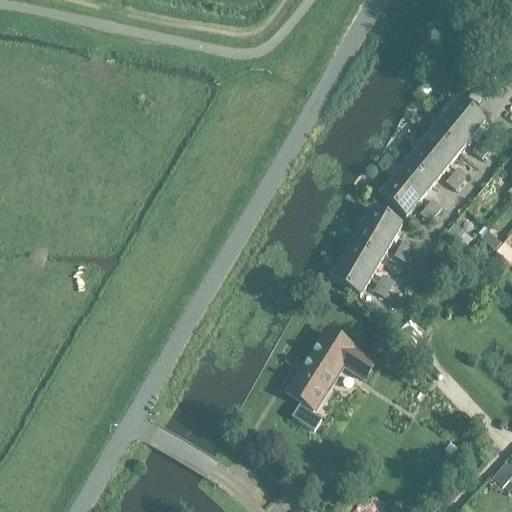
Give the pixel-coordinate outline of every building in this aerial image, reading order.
[(458,103),(445,119),(471,141),(485,125),(458,103)] [(471,141),(445,119),(431,135),(458,157),(471,141)] [(458,157),(431,135),(419,151),(445,173),(458,157)] [(487,154),(493,147),(483,139),(478,146),(487,154)] [(487,154),(478,146),(472,154),(481,161),(487,154)] [(445,173),(419,151),(406,167),(432,189),(445,173)] [(432,189),(406,167),(393,183),(419,205),(432,189)] [(461,186),(467,179),(457,171),(452,178),(461,186)] [(461,186),(452,178),(446,185),(455,193),(461,186)] [(419,205),(393,183),(379,200),(405,221),(419,205)] [(431,203),(426,210),(435,218),(441,210),(431,203)] [(435,218),(426,210),(420,217),(429,225),(435,218)] [(372,211),(361,229),(391,247),(402,228),(372,211)] [(391,247),(361,229),(351,247),(380,264),(391,247)] [(486,234),(480,242),(494,254),(501,246),(486,234)] [(403,243),(398,251),(409,257),(413,249),(403,243)] [(380,264),(351,247),(340,265),(370,282),(380,264)] [(511,255),(503,247),(496,255),(509,266),(511,262),(511,255)] [(393,259),(404,265),(409,257),(398,251),(393,259)] [(377,286),(370,282),(340,265),(330,283),(359,301),(365,290),(383,301),(388,293),(377,286)] [(382,278),(377,286),(388,293),(393,284),(382,278)] [(324,335),(323,337),(307,362),(309,364),(299,379),(297,378),(286,395),(302,405),(300,409),(299,408),(292,420),(314,434),(321,422),(312,416),(314,412),(315,413),(343,370),(363,383),(373,366),(324,335)] [(511,470),(506,465),(498,474),(509,483),(511,478),(511,470)]
